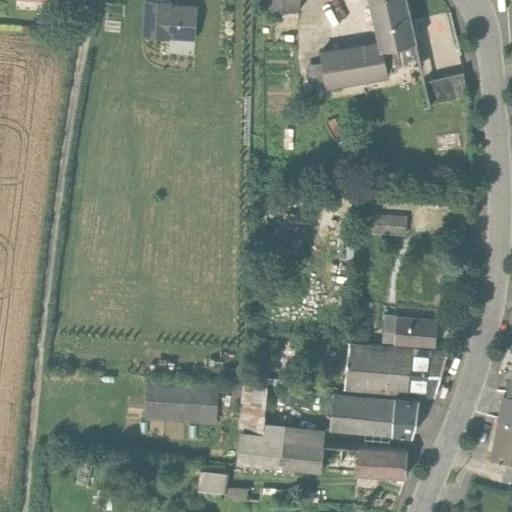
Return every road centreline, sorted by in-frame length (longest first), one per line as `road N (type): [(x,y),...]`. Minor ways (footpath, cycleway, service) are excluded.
road 1 (residential): [(416,511),(486,331),(500,229),(492,81),(472,0)]
road 2 (track): [(21,511),(58,153),(89,0)]
